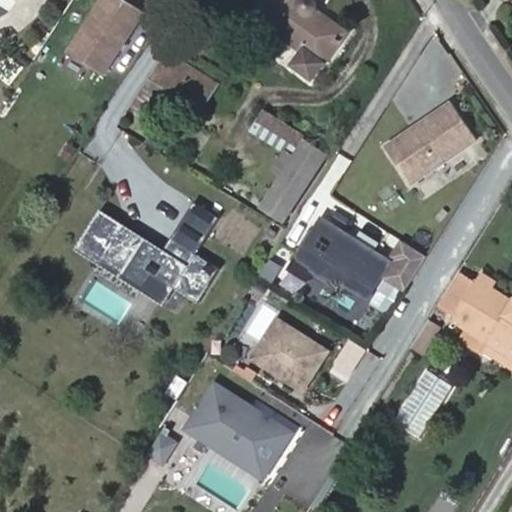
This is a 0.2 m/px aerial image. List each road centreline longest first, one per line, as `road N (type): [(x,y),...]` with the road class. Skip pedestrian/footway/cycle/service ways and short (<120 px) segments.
road 1 (unknown): [(511,150),(436,281),(301,483),(273,511)]
road 2 (unknown): [(190,0),(105,130)]
